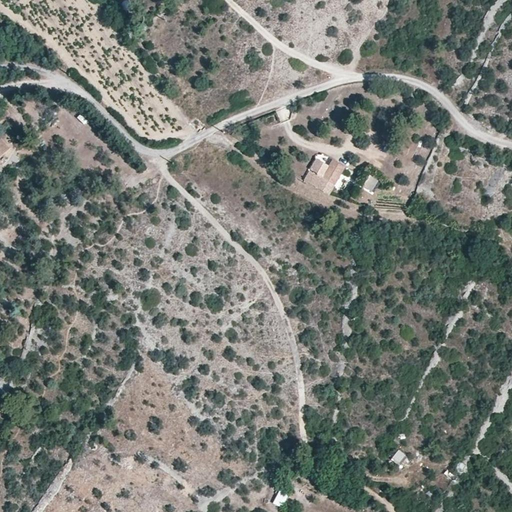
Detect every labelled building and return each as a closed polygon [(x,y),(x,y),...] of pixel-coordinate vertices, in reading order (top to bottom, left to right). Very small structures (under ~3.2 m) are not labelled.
[(0,156),(10,148),(0,137),(0,156)] [(346,167),(332,159),(329,164),(316,158),(303,180),(330,195),(346,167)] [(372,194),(380,182),(371,177),(364,188),(372,194)] [(391,459),(405,470),(412,460),(398,450),(391,459)] [(283,509),(289,495),(279,490),(273,504),(283,509)]
